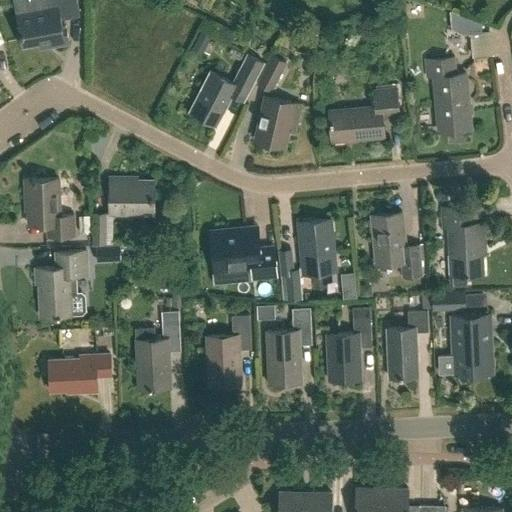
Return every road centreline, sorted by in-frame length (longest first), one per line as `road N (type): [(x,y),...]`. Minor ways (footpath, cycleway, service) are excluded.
road 1 (residential): [(0,125),(62,92),(263,187),(511,161)]
road 2 (tertiary): [(245,434),(511,423)]
road 3 (tertiary): [(9,447),(245,434)]
